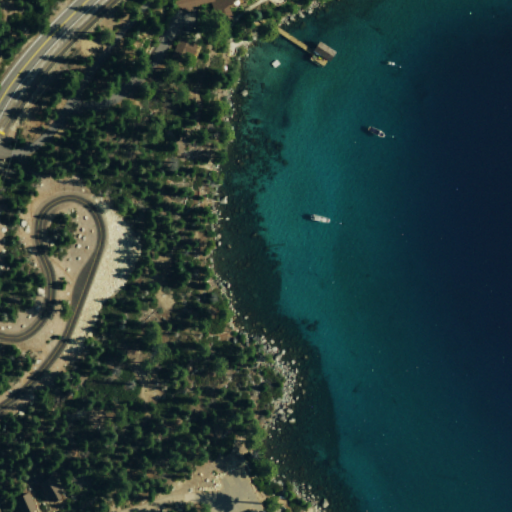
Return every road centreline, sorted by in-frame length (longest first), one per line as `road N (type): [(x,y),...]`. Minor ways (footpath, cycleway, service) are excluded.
road 1 (residential): [(0,152),(27,149),(54,123),(144,0)]
road 2 (primary): [(0,93),(81,0)]
